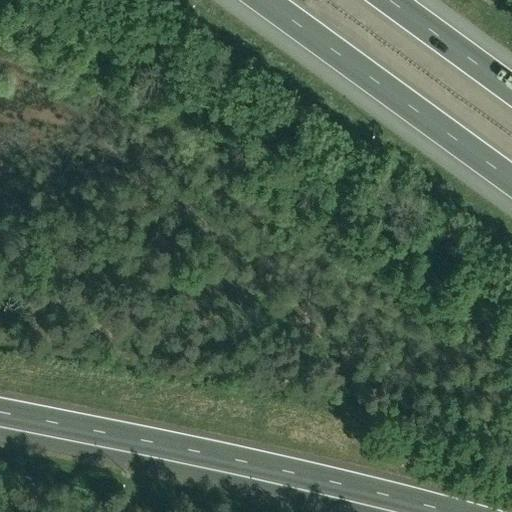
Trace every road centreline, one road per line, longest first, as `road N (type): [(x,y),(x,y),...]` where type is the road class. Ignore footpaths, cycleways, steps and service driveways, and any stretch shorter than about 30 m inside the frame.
road 1 (motorway): [(0,414),(443,511)]
road 2 (motorway): [(259,0),(511,183)]
road 3 (motorway): [(511,93),(384,0)]
